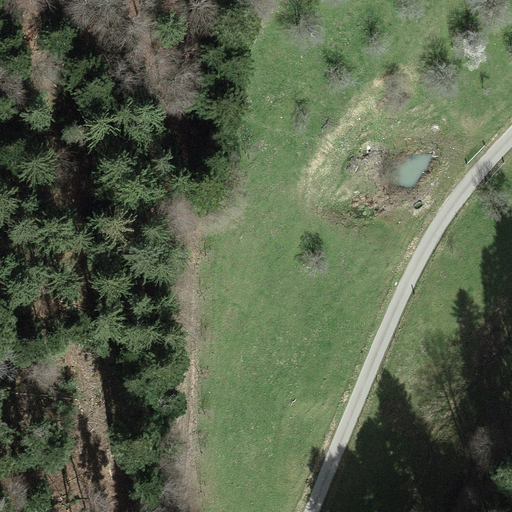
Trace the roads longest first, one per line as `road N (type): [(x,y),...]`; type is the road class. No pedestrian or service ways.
road 1 (track): [(179,511),(181,131),(208,0)]
road 2 (track): [(307,511),(410,275),(457,197),(511,134)]
